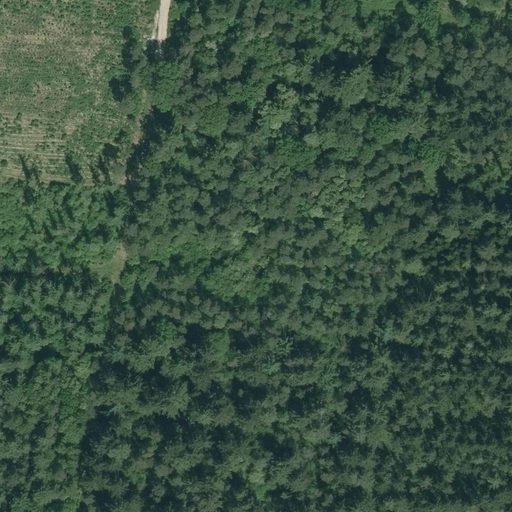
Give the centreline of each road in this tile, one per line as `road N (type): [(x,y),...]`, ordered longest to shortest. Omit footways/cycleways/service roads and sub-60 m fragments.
road 1 (track): [(159,0),(72,511)]
road 2 (track): [(414,80),(354,511)]
